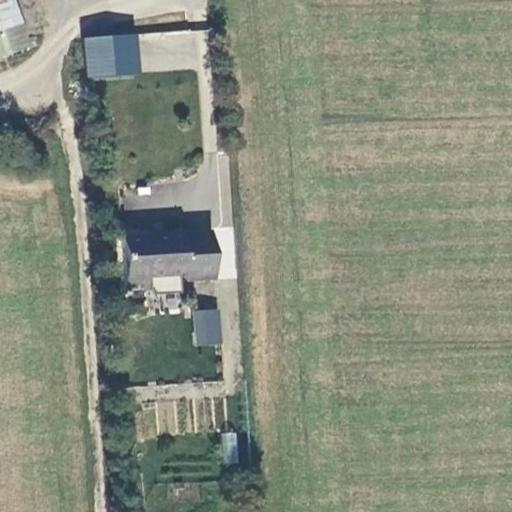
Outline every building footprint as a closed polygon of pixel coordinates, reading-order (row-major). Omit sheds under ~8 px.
[(0,0),(0,61),(21,55),(13,26),(4,0),(0,0)] [(141,73),(137,32),(83,38),(88,79),(141,73)] [(181,281),(211,279),(207,231),(119,238),(123,293),(146,291),(145,279),(180,275),(181,281)] [(220,309),(194,309),(193,345),(220,345),(220,309)] [(223,464),(237,463),(236,433),(222,433),(223,464)]
